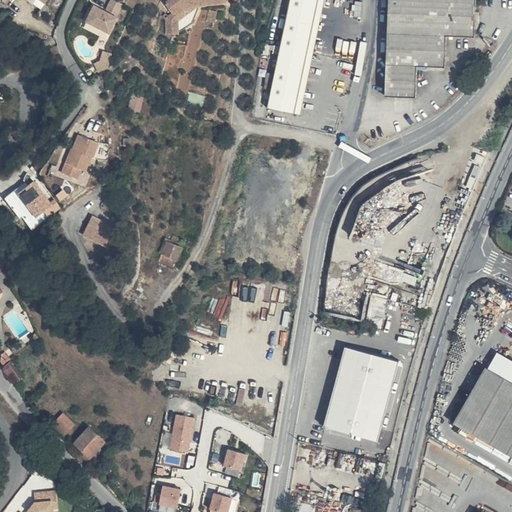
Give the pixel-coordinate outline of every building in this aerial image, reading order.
[(45,0),(22,0),(38,11),(45,0)] [(121,5),(110,0),(109,0),(104,12),(91,6),(84,21),(109,32),(121,5)] [(220,0),(165,0),(159,5),(169,17),(183,6),(195,4),(220,0)] [(318,0),(287,0),(266,104),(295,110),(318,0)] [(324,0),(318,0),(295,110),(301,111),(324,0)] [(386,0),(384,94),(415,95),(417,64),(445,65),(446,34),(475,35),(475,0),(386,0)] [(193,10),(195,4),(183,6),(169,17),(180,29),(187,23),(193,10)] [(98,50),(94,59),(101,62),(105,53),(98,50)] [(94,59),(88,62),(92,70),(100,67),(101,62),(94,59)] [(64,148),(55,166),(71,173),(75,166),(80,168),(87,153),(89,154),(96,140),(75,131),(66,149),(64,148)] [(97,152),(106,155),(109,143),(101,141),(97,152)] [(45,210),(50,215),(62,205),(55,197),(52,199),(35,177),(17,192),(37,216),(45,210)] [(94,211),(90,210),(82,227),(113,242),(116,235),(89,222),(94,211)] [(121,224),(94,211),(89,222),(116,235),(121,224)] [(184,236),(173,231),(170,238),(166,236),(156,258),(171,265),(184,236)] [(388,301),(371,297),(367,321),(365,322),(364,326),(381,330),(388,301)] [(376,438),(399,361),(341,344),(321,424),(376,438)] [(5,359),(0,362),(0,363),(11,379),(17,375),(5,359)] [(511,382),(482,366),(450,422),(511,456),(511,382)] [(77,423),(64,411),(54,423),(67,434),(77,423)] [(178,413),(172,447),(190,451),(196,417),(178,413)] [(106,439),(91,425),(77,441),(83,447),(81,450),(96,465),(100,461),(93,454),(106,439)] [(166,431),(165,445),(171,446),(173,432),(166,431)] [(230,448),(226,464),(243,468),(247,452),(230,448)] [(165,485),(161,503),(178,506),(182,488),(165,485)] [(216,491),(211,507),(227,511),(229,511),(234,496),(216,491)] [(58,492),(36,492),(35,500),(29,510),(27,511),(53,511),(53,502),(58,502),(58,492)]
